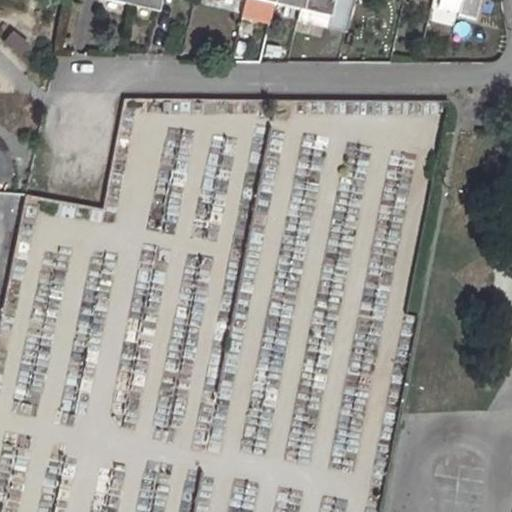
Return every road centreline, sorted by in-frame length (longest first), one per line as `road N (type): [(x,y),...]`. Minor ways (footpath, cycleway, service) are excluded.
road 1 (residential): [(511,66),(440,78),(124,74)]
road 2 (unknown): [(408,511),(416,464),(429,445),(447,434),(511,433)]
